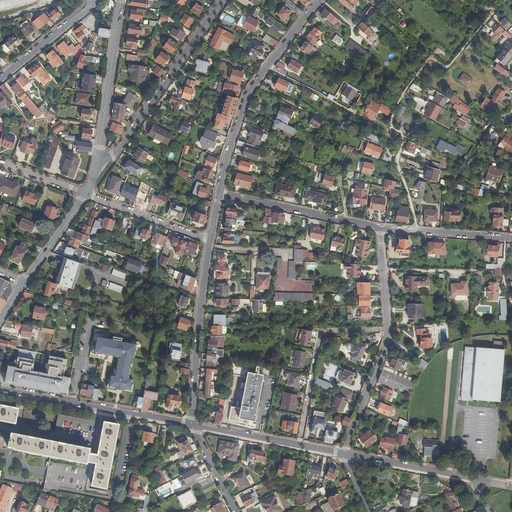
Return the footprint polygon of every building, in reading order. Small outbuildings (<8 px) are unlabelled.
[(355,5),(349,0),(340,0),(344,2),(344,3),(349,7),(354,11),(357,7),(355,5)] [(375,3),(370,0),(363,0),(360,5),(368,11),(372,7),(375,3)] [(300,15),(303,12),(289,1),(286,4),(296,12),(300,15)] [(191,10),(198,15),(203,8),(196,3),(191,10)] [(294,15),(296,12),(286,4),(278,15),(286,20),(291,13),(294,15)] [(368,11),(366,14),(369,17),(375,9),(372,7),(368,11)] [(49,14),(54,20),(61,15),(56,9),(49,14)] [(142,18),(143,13),(144,14),(147,10),(137,9),(137,11),(132,10),(130,18),(136,19),(136,18),(142,18)] [(335,26),(339,20),(326,9),(322,15),(335,26)] [(163,12),(160,19),(164,22),(169,17),(163,12)] [(34,21),(40,28),(50,19),(48,16),(45,13),(34,21)] [(180,22),(187,27),(193,20),(185,14),(180,22)] [(249,17),(244,26),(254,32),(259,22),(249,17)] [(506,29),(511,23),(505,17),(500,22),(506,29)] [(363,22),(369,28),(371,25),(365,20),(363,22)] [(272,26),(279,31),(281,27),(273,21),(271,23),(274,25),(272,26)] [(98,34),(93,33),(92,35),(96,36),(109,38),(110,29),(104,28),(105,23),(100,22),(98,34)] [(372,44),(378,36),(369,28),(363,22),(358,28),(361,30),(358,33),(367,41),(367,40),(372,44)] [(22,29),(27,35),(34,29),(30,23),(22,29)] [(80,40),(85,36),(83,34),(86,32),(88,31),(83,24),(74,32),(80,40)] [(135,34),(135,32),(141,33),(142,27),(136,26),(136,25),(130,24),(129,33),(135,34)] [(499,36),(504,30),(498,24),(493,30),(499,36)] [(169,32),(180,40),(185,34),(178,29),(177,32),(172,28),(169,32)] [(218,28),(210,46),(218,50),(223,41),(230,44),(234,35),(218,28)] [(316,41),(322,33),(316,28),(312,32),(308,37),(305,41),(313,46),(314,44),(316,44),(318,42),(316,41)] [(505,30),(502,34),(508,38),(508,37),(510,38),(511,37),(507,32),(505,30)] [(89,41),(92,35),(88,31),(86,32),(83,34),(85,36),(87,39),(89,41)] [(92,35),(89,41),(88,42),(86,50),(91,51),(94,39),(96,36),(92,35)] [(333,41),(339,46),(343,40),(337,35),(333,41)] [(2,46),(7,53),(10,50),(11,50),(20,43),(14,36),(11,39),(11,38),(7,40),(8,41),(2,46)] [(137,49),(138,41),(128,39),(127,45),(129,45),(128,48),(137,49)] [(169,39),(163,47),(171,53),(177,45),(169,39)] [(511,54),(511,39),(503,48),(511,54)] [(363,60),(368,53),(351,40),(345,47),(363,60)] [(313,46),(305,41),(300,49),(306,54),(311,56),(317,49),(313,46)] [(72,51),(78,59),(81,54),(72,44),(68,47),(64,42),(58,47),(65,56),(72,51)] [(264,49),(256,45),(251,53),(248,58),(254,62),(256,56),(259,57),(264,49)] [(503,48),(495,57),(504,64),(511,54),(503,48)] [(55,67),(62,60),(58,55),(57,55),(53,50),(47,55),(51,61),(50,61),(55,67)] [(159,63),(160,62),(163,64),(168,58),(161,52),(156,59),(158,60),(157,61),(159,63)] [(292,53),(290,56),(296,60),(297,59),(299,56),(292,52),(292,53)] [(196,64),(195,71),(206,74),(209,62),(196,59),(195,64),(196,64)] [(287,67),(297,73),(301,65),(292,60),(287,67)] [(279,62),(275,66),(282,69),(283,70),(286,65),(279,62)] [(27,71),(32,78),(36,74),(44,84),(50,79),(37,63),(27,71)] [(131,71),(130,78),(144,80),(146,67),(129,64),(129,71),(131,71)] [(507,71),(497,64),(494,68),(500,73),(501,72),(504,74),(507,71)] [(165,71),(157,66),(153,73),(160,78),(165,71)] [(238,86),(240,86),(243,73),(235,71),(231,84),(238,86)] [(18,82),(22,87),(28,82),(28,81),(29,80),(26,77),(25,78),(23,75),(19,79),(21,81),(18,82)] [(466,86),(470,80),(462,75),(457,81),(466,86)] [(285,91),(289,83),(278,78),(274,87),(285,91)] [(45,117),(24,89),(22,87),(18,82),(11,88),(17,95),(18,94),(37,118),(45,117)] [(194,87),(186,85),(181,83),(175,91),(174,91),(171,95),(172,96),(177,98),(179,92),(182,93),(181,97),(189,99),(194,87)] [(237,92),(238,86),(231,84),(225,83),(223,92),(236,96),(238,92),(237,92)] [(409,88),(419,94),(419,92),(421,89),(413,83),(409,88)] [(0,87),(3,91),(12,102),(24,117),(27,120),(34,119),(21,102),(18,103),(3,84),(0,86),(0,87)] [(341,97),(346,100),(352,88),(347,86),(341,97)] [(491,114),(497,105),(501,99),(500,99),(504,92),(498,88),(494,94),(493,94),(489,101),(485,98),(480,106),(491,114)] [(0,96),(0,106),(1,107),(6,103),(8,106),(12,102),(3,91),(0,93),(0,96),(0,97),(0,96)] [(447,102),(450,98),(438,91),(433,100),(443,106),(446,101),(447,102)] [(86,100),(89,100),(89,94),(77,93),(75,103),(85,105),(86,100)] [(123,103),(126,105),(132,110),(139,100),(130,93),(123,103)] [(231,118),(238,98),(228,95),(225,103),(224,103),(223,105),(225,105),(222,115),(231,118)] [(184,101),(180,99),(177,98),(172,96),(170,101),(175,103),(173,108),(178,110),(181,102),(183,103),(184,101)] [(361,111),(364,113),(371,101),(368,100),(361,111)] [(379,106),(371,101),(364,113),(368,116),(368,117),(372,120),(378,110),(387,115),(390,110),(380,104),(379,106)] [(441,112),(443,108),(431,101),(424,114),(434,119),(439,110),(441,112)] [(115,103),(112,119),(115,119),(119,120),(123,121),(124,119),(125,105),(115,103)] [(457,103),(455,107),(466,113),(469,109),(457,103)] [(249,106),(247,111),(255,115),(257,110),(249,106)] [(278,114),(276,119),(287,125),(293,111),(288,108),(287,109),(281,107),(278,114)] [(82,109),(81,117),(90,119),(91,111),(82,109)] [(222,115),(217,113),(215,119),(216,120),(214,127),(221,130),(224,123),(228,125),(231,118),(222,115)] [(329,121),(315,113),(309,123),(319,129),(323,122),(327,124),(329,121)] [(469,129),(471,124),(453,114),(451,117),(456,120),(455,121),(469,129)] [(155,116),(153,120),(160,124),(162,120),(155,116)] [(123,130),(126,125),(119,120),(115,119),(110,130),(119,134),(121,130),(123,130)] [(276,119),(272,127),(276,129),(278,127),(293,135),(296,129),(287,125),(276,119)] [(184,133),(183,136),(187,138),(191,127),(188,126),(189,123),(185,121),(181,131),(184,133)] [(64,128),(61,122),(58,124),(58,122),(52,126),(53,127),(52,127),(56,133),(64,128)] [(154,125),(149,135),(168,145),(173,135),(154,125)] [(84,129),(82,137),(91,139),(92,133),(90,133),(90,129),(84,129)] [(214,144),(215,142),(218,134),(206,129),(204,135),(203,135),(200,142),(204,143),(202,147),(209,150),(210,147),(214,149),(216,145),(214,144)] [(251,135),(249,141),(259,145),(263,133),(251,129),(249,135),(251,135)] [(379,142),(381,138),(369,132),(368,136),(379,142)] [(2,133),(0,138),(0,144),(12,148),(15,138),(2,133)] [(22,133),(17,148),(30,153),(30,151),(34,152),(39,139),(32,137),(30,143),(23,141),(26,134),(22,133)] [(55,133),(44,166),(51,169),(60,141),(55,133)] [(499,145),(503,148),(504,147),(511,151),(511,150),(511,141),(509,139),(511,136),(507,133),(499,145)] [(73,153),(92,155),(95,139),(91,139),(82,137),(68,135),(66,135),(66,137),(65,139),(76,141),(76,144),(75,148),(74,148),(73,153)] [(361,150),(364,151),(369,139),(365,138),(361,150)] [(382,145),(369,139),(364,151),(372,154),(376,156),(377,156),(382,145)] [(465,148),(459,145),(456,150),(454,148),(455,146),(449,142),(448,143),(442,139),(437,147),(444,151),(446,148),(455,153),(456,151),(461,154),(465,148)] [(429,155),(430,151),(409,141),(405,150),(413,154),(416,148),(420,150),(420,151),(429,155)] [(128,157),(130,158),(172,184),(176,173),(177,171),(148,153),(142,162),(133,156),(138,147),(131,142),(122,154),(128,157)] [(148,153),(138,147),(133,156),(142,162),(148,153)] [(257,155),(259,156),(260,152),(245,147),(242,156),(255,160),(257,155)] [(66,155),(61,172),(73,176),(79,159),(66,155)] [(205,165),(213,168),(216,159),(208,156),(205,165)] [(125,167),(129,170),(133,172),(138,176),(143,168),(129,159),(130,158),(128,157),(125,162),(127,164),(125,167)] [(248,171),(248,170),(250,164),(250,163),(240,161),(239,168),(248,171)] [(364,161),(361,173),(366,174),(366,172),(371,173),(373,164),(364,161)] [(436,181),(440,169),(428,165),(424,178),(436,181)] [(498,182),(502,169),(490,165),(485,177),(498,182)] [(209,183),(213,172),(204,168),(202,173),(199,172),(197,178),(209,183)] [(189,174),(178,169),(177,171),(176,173),(188,178),(189,174)] [(250,187),(252,177),(237,173),(234,183),(250,187)] [(334,177),(325,175),(322,183),(331,186),(334,177)] [(2,182),(1,182),(0,183),(0,190),(15,196),(19,185),(4,178),(2,182)] [(393,186),(395,181),(385,179),(383,187),(386,187),(387,187),(390,188),(391,188),(392,186),(393,186)] [(417,199),(420,200),(425,182),(419,180),(418,183),(417,188),(417,189),(420,189),(417,199)] [(362,204),(366,204),(368,192),(364,192),(365,183),(357,181),(357,186),(356,189),(354,189),(353,193),(354,194),(354,197),(353,196),(352,202),(356,203),(357,204),(361,205),(362,204)] [(208,186),(202,183),(198,195),(205,197),(208,186)] [(292,197),(295,187),(279,183),(276,194),(284,196),(284,195),(292,197)] [(139,189),(124,184),(121,195),(135,200),(139,189)] [(150,192),(143,189),(140,196),(148,199),(150,192)] [(304,189),(302,198),(308,199),(307,202),(315,204),(316,201),(324,203),(326,194),(304,189)] [(23,201),(34,205),(38,195),(26,191),(23,201)] [(153,194),(150,202),(155,204),(156,202),(164,205),(167,197),(159,194),(158,196),(153,194)] [(384,209),(385,198),(370,197),(369,208),(384,209)] [(168,213),(182,218),(186,207),(172,202),(168,213)] [(4,203),(0,211),(0,219),(2,220),(8,205),(4,203)] [(44,215),(51,218),(53,214),(55,214),(57,208),(48,205),(44,215)] [(227,213),(226,217),(236,219),(237,219),(242,220),(243,215),(235,215),(236,209),(235,209),(235,206),(232,205),(232,208),(227,207),(226,213),(227,213)] [(399,210),(397,210),(396,221),(406,222),(407,218),(409,218),(410,213),(408,212),(409,207),(400,206),(399,210)] [(501,225),(502,217),(502,215),(502,208),(494,207),(493,207),(492,208),(490,210),(491,212),(491,213),(493,213),(492,224),(497,224),(500,225),(501,225)] [(436,220),(437,210),(424,209),(424,220),(436,220)] [(453,212),(444,211),(443,220),(453,221),(453,220),(459,220),(459,210),(453,209),(453,212)] [(90,236),(91,234),(99,212),(94,210),(88,226),(84,224),(80,233),(90,236)] [(208,222),(208,220),(205,219),(207,216),(196,212),(193,220),(203,224),(203,223),(204,221),(208,222)] [(284,214),(270,212),(269,223),(272,224),(272,221),(283,223),(284,214)] [(19,226),(32,231),(36,221),(23,216),(19,226)] [(102,226),(111,229),(114,221),(105,217),(102,226)] [(236,224),(237,219),(236,219),(226,217),(225,229),(231,230),(232,223),(236,224)] [(148,236),(150,236),(155,225),(151,224),(149,230),(146,229),(145,230),(143,230),(140,237),(147,239),(148,236)] [(325,229),(320,228),(320,229),(317,228),(317,227),(312,226),(310,238),(323,240),(325,229)] [(233,243),(234,235),(234,234),(233,234),(233,232),(226,231),(226,234),(224,234),(224,237),(223,237),(223,243),(233,243)] [(90,236),(80,233),(79,232),(76,239),(81,241),(87,242),(88,238),(89,238),(90,236)] [(164,246),(167,237),(156,233),(155,237),(154,237),(152,241),(152,242),(152,243),(154,244),(155,242),(164,246)] [(333,235),(330,245),(336,247),(336,249),(342,251),(345,239),(333,235)] [(189,242),(190,238),(184,236),(182,241),(174,237),(172,244),(177,246),(175,252),(182,255),(184,248),(186,249),(186,251),(194,254),(198,245),(189,242)] [(81,241),(76,239),(75,238),(71,237),(68,244),(78,248),(81,241)] [(359,245),(370,246),(371,241),(363,239),(360,238),(359,240),(357,239),(356,245),(359,245)] [(396,256),(408,256),(408,252),(409,252),(410,240),(400,239),(399,246),(397,246),(396,252),(397,252),(396,256)] [(43,248),(25,241),(24,243),(21,242),(19,246),(16,245),(10,258),(18,262),(22,260),(29,245),(30,246),(40,253),(43,248)] [(429,242),(429,253),(444,254),(445,243),(429,242)] [(72,258),(76,249),(66,245),(63,254),(72,258)] [(486,256),(497,257),(498,247),(488,246),(486,256)] [(295,279),(296,268),(296,261),(301,262),(301,258),(302,250),(302,249),(295,249),(294,261),(288,261),(288,279),(295,279)] [(158,264),(165,266),(168,258),(161,255),(158,264)] [(226,256),(219,255),(218,265),(216,264),(215,273),(218,273),(217,277),(227,277),(228,274),(229,273),(229,268),(228,267),(224,267),(224,263),(226,263),(226,256)] [(55,281),(56,282),(65,257),(63,256),(58,272),(55,281)] [(76,278),(81,263),(65,257),(56,282),(72,287),(76,278)] [(486,268),(495,268),(503,268),(503,258),(498,258),(498,264),(486,264),(486,268)] [(124,279),(127,272),(114,268),(112,275),(124,279)] [(361,270),(361,269),(344,269),(344,270),(347,270),(347,278),(360,278),(360,273),(360,270),(361,270)] [(192,286),(196,278),(175,270),(174,274),(173,277),(179,279),(177,284),(183,286),(191,290),(191,289),(192,286)] [(257,276),(256,289),(268,290),(269,276),(264,275),(264,276),(257,276)] [(417,290),(417,285),(428,285),(428,278),(418,277),(418,276),(406,276),(406,290),(417,290)] [(0,296),(7,301),(13,290),(12,283),(0,277),(0,296)] [(121,293),(123,287),(110,282),(108,289),(121,293)] [(357,288),(357,294),(369,294),(369,282),(354,282),(355,288),(357,288)] [(214,295),(227,296),(227,283),(215,283),(214,295)] [(498,288),(497,288),(498,283),(489,283),(489,287),(487,287),(487,294),(484,294),(484,299),(497,299),(497,294),(498,294),(498,288)] [(190,295),(182,292),(178,305),(185,307),(190,295)] [(275,298),(275,300),(313,301),(313,294),(275,293),(275,298)] [(359,296),(359,305),(369,305),(369,295),(359,296)] [(507,320),(506,315),(505,296),(498,296),(498,300),(501,300),(502,315),(499,316),(500,320),(507,320)] [(262,300),(254,299),(254,312),(262,312),(262,304),(262,300)] [(410,315),(408,315),(408,320),(422,319),(421,304),(410,305),(410,315)] [(36,305),(33,316),(43,318),(46,307),(36,305)] [(360,307),(361,320),(370,320),(370,309),(368,309),(368,307),(360,307)] [(131,324),(137,309),(132,308),(127,323),(131,324)] [(214,324),(225,324),(225,317),(226,314),(214,314),(214,324)] [(186,330),(190,319),(180,316),(179,318),(180,319),(178,327),(186,330)] [(33,325),(23,324),(21,335),(31,337),(33,325)] [(298,345),(309,348),(312,333),(301,331),(298,345)] [(421,334),(421,338),(420,338),(420,344),(421,344),(421,348),(432,347),(431,338),(430,338),(429,334),(421,334)] [(101,353),(104,337),(98,336),(95,352),(101,353)] [(113,339),(104,337),(101,353),(119,356),(115,375),(111,374),(110,381),(109,385),(116,387),(116,389),(123,390),(124,388),(131,390),(133,378),(129,378),(132,359),(134,359),(137,343),(123,340),(122,340),(122,338),(114,336),(113,339)] [(208,348),(212,348),(223,349),(223,340),(219,340),(219,336),(211,336),(211,340),(208,339),(208,348)] [(10,342),(0,339),(0,344),(12,347),(15,347),(16,343),(10,342)] [(172,348),(170,358),(179,360),(181,349),(182,343),(170,341),(169,347),(172,348)] [(460,397),(465,398),(465,399),(501,401),(505,349),(504,349),(505,341),(494,341),(493,348),(470,346),(470,347),(466,346),(460,397)] [(357,343),(356,346),(353,353),(351,358),(352,358),(351,361),(356,363),(357,360),(359,361),(362,355),(361,355),(363,351),(364,351),(366,345),(359,342),(359,344),(357,343)] [(350,352),(353,353),(356,346),(353,345),(351,344),(348,344),(348,345),(346,347),(346,349),(348,351),(350,352)] [(221,354),(222,356),(226,357),(227,349),(223,349),(212,348),(212,351),(207,350),(207,354),(202,354),(202,359),(210,360),(209,365),(218,366),(219,365),(219,363),(220,361),(220,359),(218,358),(219,354),(221,354)] [(296,351),(293,367),(303,369),(306,353),(296,351)] [(406,362),(394,357),(390,366),(398,370),(400,366),(404,367),(406,362)] [(420,359),(416,366),(423,369),(427,364),(420,359)] [(246,417),(250,418),(257,419),(266,371),(245,366),(237,406),(231,404),(229,419),(245,422),(246,417)] [(384,367),(378,381),(410,394),(416,380),(384,367)] [(206,368),(205,381),(211,382),(211,379),(213,380),(213,373),(217,373),(217,369),(206,368)] [(350,385),(355,373),(344,369),(339,380),(350,385)] [(287,385),(298,387),(301,375),(290,373),(287,385)] [(319,386),(328,390),(331,384),(317,378),(314,384),(319,386)] [(199,396),(210,397),(211,385),(213,386),(213,383),(211,383),(211,382),(205,381),(204,391),(199,391),(199,396)] [(82,384),(80,393),(87,394),(86,395),(92,397),(94,386),(82,384)] [(92,399),(98,400),(100,389),(97,388),(97,384),(95,384),(94,386),(92,397),(92,399)] [(149,385),(146,384),(144,393),(143,396),(143,397),(141,409),(147,410),(149,399),(157,400),(159,392),(151,391),(147,390),(149,385)] [(396,390),(386,386),(385,387),(384,387),(384,388),(383,388),(380,397),(389,400),(392,392),(395,393),(396,390)] [(343,392),(341,396),(348,398),(350,399),(353,392),(348,390),(347,394),(343,392)] [(298,396),(284,393),(281,408),(294,411),(296,400),(297,400),(298,396)] [(172,404),(179,405),(180,396),(168,394),(166,405),(172,406),(172,404)] [(342,411),(348,398),(341,396),(337,394),(331,407),(342,411)] [(135,407),(141,409),(143,397),(137,396),(136,403),(135,402),(134,406),(135,406),(135,407)] [(215,423),(221,424),(226,398),(222,398),(219,412),(215,411),(214,411),(213,412),(212,412),(212,413),(212,414),(212,415),(213,416),(216,417),(215,423)] [(378,403),(375,411),(391,417),(394,409),(378,403)] [(0,421),(15,424),(18,410),(13,409),(13,408),(8,407),(8,408),(2,407),(2,406),(0,405),(0,421)] [(316,429),(325,430),(326,428),(327,419),(328,418),(324,417),(325,413),(314,411),(313,417),(310,432),(316,433),(316,429)] [(342,423),(347,426),(350,419),(344,416),(342,423)] [(289,431),(296,433),(299,419),(296,419),(295,422),(289,420),(288,421),(283,420),(282,428),(290,430),(289,431)] [(398,423),(396,430),(399,431),(398,439),(395,439),(394,442),(406,444),(407,435),(407,431),(400,430),(401,425),(398,423)] [(122,427),(104,424),(92,487),(111,491),(122,427)] [(324,436),(324,437),(325,437),(324,442),(332,444),(333,439),(336,438),(337,431),(326,428),(325,430),(324,436)] [(370,430),(359,438),(366,447),(377,440),(370,430)] [(143,441),(149,442),(155,444),(157,435),(143,432),(141,441),(143,441)] [(179,459),(193,452),(188,440),(186,441),(184,437),(176,442),(178,445),(179,445),(182,451),(177,454),(179,459)] [(387,450),(393,451),(394,442),(395,439),(385,437),(384,439),(381,438),(379,446),(384,447),(388,448),(387,450)] [(39,441),(20,438),(17,450),(37,455),(39,441)] [(432,456),(432,450),(437,451),(438,442),(425,440),(423,455),(432,456)] [(59,445),(39,441),(37,455),(57,460),(59,445)] [(238,445),(221,442),(218,454),(229,456),(228,459),(235,461),(238,445)] [(77,449),(59,445),(57,460),(74,463),(77,449)] [(77,449),(74,463),(93,467),(96,452),(77,449)] [(246,464),(245,465),(254,472),(255,462),(257,451),(251,450),(249,460),(252,460),(251,466),(249,464),(246,464)] [(263,452),(257,451),(255,462),(257,463),(257,461),(264,463),(265,458),(262,457),(263,452)] [(189,467),(197,463),(194,457),(186,461),(181,463),(185,471),(189,469),(189,468),(189,467)] [(284,460),(283,467),(279,467),(278,474),(288,476),(288,474),(292,475),(295,462),(284,460)] [(311,466),(312,465),(312,464),(309,463),(306,479),(310,480),(312,475),(319,476),(321,468),(311,466)] [(326,478),(334,481),(338,472),(333,470),(332,471),(329,470),(326,478)] [(155,474),(160,484),(165,481),(160,471),(155,474)] [(194,475),(198,483),(206,479),(203,471),(194,475)] [(240,490),(250,485),(243,473),(233,478),(235,483),(237,482),(240,490)] [(201,488),(214,481),(211,476),(206,479),(198,483),(201,488)] [(140,495),(140,490),(136,490),(138,480),(132,478),(128,495),(139,497),(139,498),(140,500),(145,501),(143,509),(146,510),(149,496),(146,495),(145,496),(143,495),(140,495)] [(0,511),(2,511),(5,507),(6,507),(8,502),(7,502),(13,489),(3,485),(0,492),(0,511)] [(249,489),(242,493),(245,498),(241,499),(245,507),(258,501),(254,493),(251,494),(251,493),(249,489)] [(302,495),(300,507),(308,503),(309,503),(312,489),(303,490),(302,495)] [(416,506),(417,499),(411,497),(412,493),(411,493),(411,492),(403,490),(402,495),(397,494),(394,505),(402,507),(402,505),(404,506),(403,508),(408,509),(408,506),(409,506),(413,507),(416,506)] [(454,492),(445,495),(451,509),(455,508),(455,507),(457,506),(455,502),(453,503),(451,499),(453,499),(452,495),(454,494),(454,493),(454,492)] [(45,508),(49,497),(40,493),(36,504),(45,508)] [(189,493),(178,499),(183,509),(197,502),(194,497),(191,498),(189,493)] [(322,511),(330,511),(343,507),(338,495),(328,500),(329,503),(320,506),(322,511)] [(50,496),(49,497),(45,508),(44,509),(49,511),(48,511),(53,511),(58,500),(50,496)] [(279,511),(281,511),(274,497),(261,503),(265,511),(279,511)] [(309,503),(308,503),(311,510),(318,507),(315,500),(309,503)] [(209,501),(193,510),(194,511),(197,511),(211,505),(209,501)] [(14,505),(11,511),(25,511),(27,510),(28,511),(30,506),(20,502),(18,507),(14,505)]
